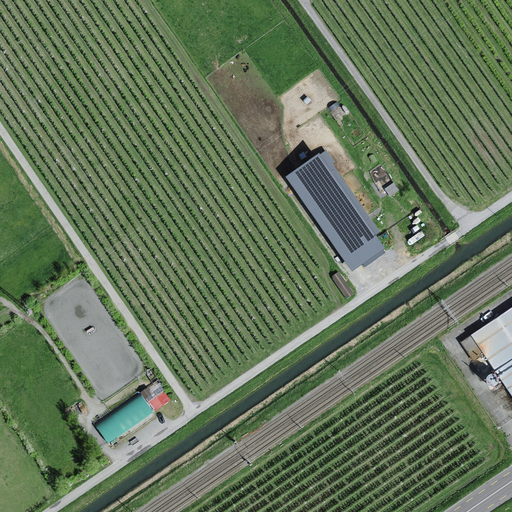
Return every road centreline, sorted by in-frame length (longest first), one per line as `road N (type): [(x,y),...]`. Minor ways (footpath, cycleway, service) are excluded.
road 1 (unclassified): [(191,411),(511,196)]
road 2 (unclassified): [(0,128),(191,411)]
road 3 (track): [(465,228),(302,0)]
road 4 (unclassified): [(191,411),(45,511)]
